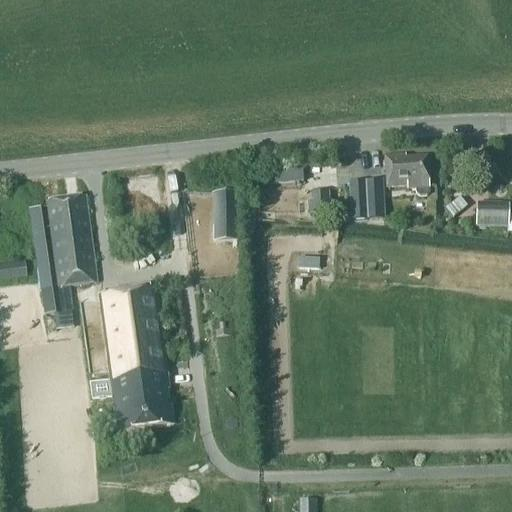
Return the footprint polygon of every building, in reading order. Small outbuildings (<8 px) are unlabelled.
[(386,190),(411,189),(411,192),(416,192),(416,197),(419,199),(426,198),(428,196),(426,160),(405,162),(404,157),(384,159),(386,190)] [(274,171),(275,185),(302,184),(301,170),(274,171)] [(457,194),(464,189),(464,182),(451,181),(451,193),(457,194)] [(348,183),(350,223),(383,222),(381,182),(348,183)] [(329,214),(328,193),(307,193),(307,215),(329,214)] [(92,196),(52,200),(61,289),(101,285),(92,196)] [(476,205),(475,228),(508,229),(508,206),(476,205)] [(117,436),(173,428),(170,410),(168,410),(166,393),(168,393),(154,289),(98,297),(117,436)] [(60,313),(60,294),(47,295),(48,314),(60,313)] [(229,329),(213,331),(214,338),(230,336),(229,329)]
